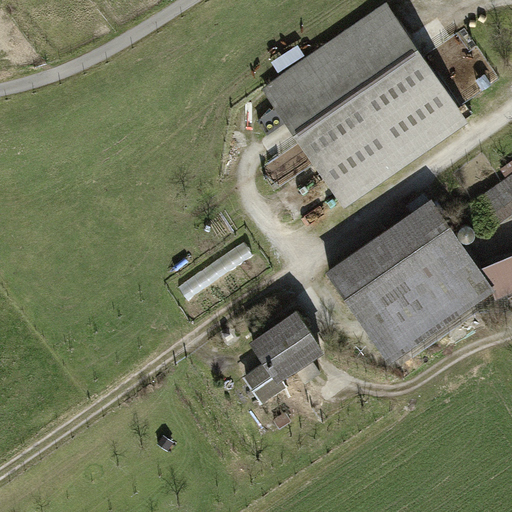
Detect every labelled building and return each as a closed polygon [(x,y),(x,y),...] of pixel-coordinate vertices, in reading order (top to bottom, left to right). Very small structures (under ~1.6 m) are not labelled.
[(382,0),(379,0),(256,85),(335,201),(463,115),(382,0)] [(511,204),(511,170),(464,204),(480,226),(511,204)] [(430,193),(322,256),(378,351),(486,287),(430,193)] [(511,248),(476,263),(492,292),(511,284),(511,248)] [(295,301),(248,328),(273,373),(321,346),(295,301)]
